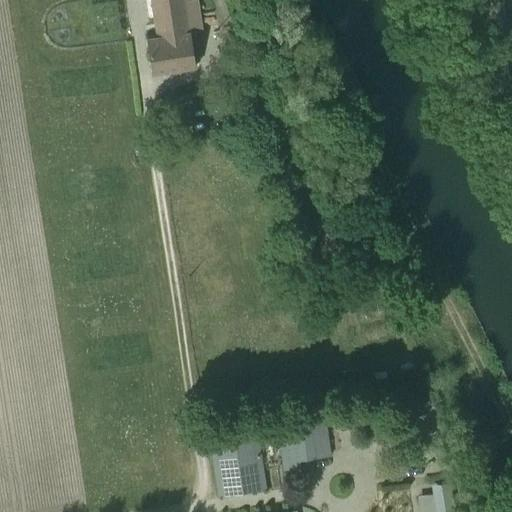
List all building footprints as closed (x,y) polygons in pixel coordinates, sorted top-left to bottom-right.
[(151,74),(195,67),(190,32),(202,30),(197,0),(150,0),(156,35),(146,36),(151,74)] [(415,417),(412,393),(335,402),(338,425),(375,420),(377,430),(400,427),(399,418),(415,417)] [(298,460),(330,454),(322,403),(274,411),(284,478),(300,475),(298,460)] [(217,494),(265,488),(255,416),(207,423),(217,494)] [(452,511),(449,484),(431,485),(431,494),(418,496),(419,511),(452,511)]
